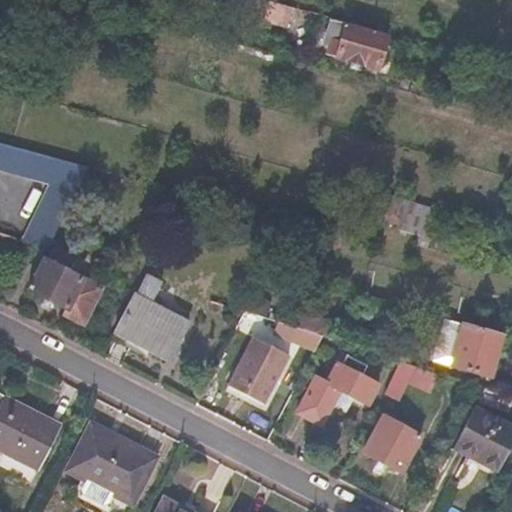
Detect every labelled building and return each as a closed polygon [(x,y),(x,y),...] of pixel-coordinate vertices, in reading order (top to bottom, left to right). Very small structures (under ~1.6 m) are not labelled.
[(289,11),(249,0),(233,0),(229,16),(283,31),(289,11)] [(309,16),(295,12),(292,24),(305,28),(309,16)] [(339,42),(331,40),(326,58),(377,71),(386,37),(344,26),(339,42)] [(0,169),(49,184),(20,239),(48,248),(92,165),(0,138),(0,169)] [(440,210),(372,191),(361,229),(429,248),(440,210)] [(45,261),(29,291),(63,309),(63,316),(78,324),(85,318),(101,287),(82,277),(81,280),(45,261)] [(163,280),(148,273),(145,279),(161,284),(163,280)] [(161,284),(145,279),(114,339),(140,352),(143,347),(170,361),(191,322),(152,302),(161,284)] [(281,323),(278,331),(307,340),(299,354),(311,361),(324,336),(296,327),(281,323)] [(501,334),(463,323),(452,365),(491,376),(501,334)] [(291,355),(255,336),(230,383),(267,402),(291,355)] [(328,381),(317,375),(298,412),(320,425),(339,389),(368,405),(380,383),(362,374),(366,367),(348,357),(344,364),(339,361),(328,381)] [(400,361),(393,374),(408,381),(433,393),(443,374),(400,361)] [(408,381),(393,374),(385,389),(400,397),(408,381)] [(0,449),(38,469),(61,425),(0,393),(0,449)] [(511,442),(511,425),(477,406),(455,443),(483,458),(481,462),(496,470),(511,442)] [(421,435),(384,415),(365,452),(402,471),(421,435)] [(158,455),(91,421),(68,466),(135,501),(158,455)] [(187,511),(167,501),(161,511),(187,511)]
